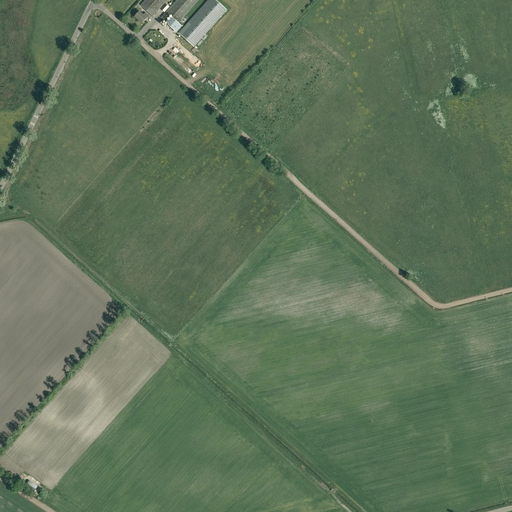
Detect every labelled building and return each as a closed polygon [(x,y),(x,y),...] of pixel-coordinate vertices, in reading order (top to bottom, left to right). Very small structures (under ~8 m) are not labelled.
[(145,0),(141,4),(140,6),(152,17),(167,0),(145,0)] [(176,0),(161,17),(177,32),(182,27),(178,23),(198,0),(176,0)] [(208,0),(178,33),(194,47),(227,10),(215,0),(208,0)] [(142,23),(147,18),(139,11),(135,17),(142,23)] [(197,66),(201,62),(192,53),(188,57),(197,66)] [(27,483),(35,489),(38,486),(30,480),(27,483)]
